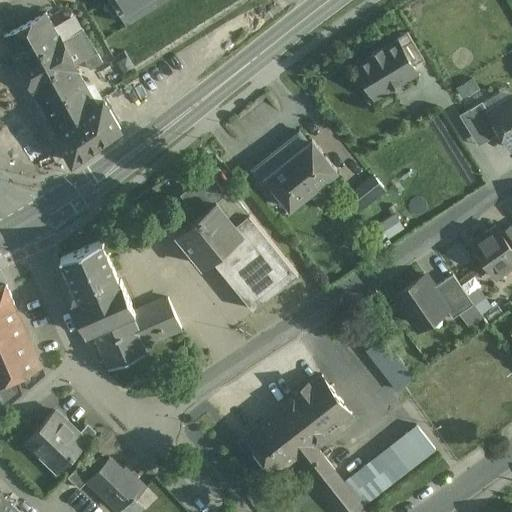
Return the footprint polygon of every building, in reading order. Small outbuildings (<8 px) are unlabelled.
[(110,0),(124,21),(156,0),(110,0)] [(47,13),(3,37),(72,162),(120,129),(104,100),(97,105),(75,64),(96,53),(82,30),(62,41),(47,13)] [(424,60),(407,32),(397,38),(399,41),(413,66),(424,60)] [(399,41),(384,50),(382,47),(368,56),(370,59),(356,67),(374,97),(417,71),(413,66),(399,41)] [(511,100),(488,115),(509,149),(511,146),(511,100)] [(300,131),(252,169),(263,183),(267,179),(290,209),(337,171),(312,140),(309,143),(300,131)] [(208,172),(180,195),(198,217),(216,202),(217,202),(226,194),(208,172)] [(374,176),(344,199),(354,212),(357,210),(361,216),(389,194),(374,176)] [(198,217),(177,234),(203,267),(212,260),(243,235),(235,225),(217,202),(216,202),(198,217)] [(243,235),(212,260),(254,311),(298,274),(249,214),(235,225),(243,235)] [(511,249),(501,234),(495,227),(471,244),(496,278),(511,266),(511,249)] [(511,229),(510,227),(501,234),(511,249),(511,229)] [(356,265),(330,231),(321,238),(347,272),(356,265)] [(103,241),(61,259),(79,298),(73,301),(88,334),(95,333),(110,368),(147,351),(144,344),(181,329),(168,298),(135,313),(103,241)] [(468,297),(453,275),(433,288),(443,304),(442,304),(452,319),(473,305),(468,297)] [(424,276),(395,296),(414,324),(442,304),(443,304),(433,288),(424,276)] [(5,281),(0,283),(0,312),(15,306),(16,305),(5,281)] [(491,307),(478,289),(468,297),(481,314),(491,307)] [(15,306),(0,312),(0,386),(42,369),(15,306)] [(421,388),(383,339),(367,352),(405,400),(421,388)] [(321,376),(271,415),(301,453),(312,444),(351,414),(321,376)] [(54,412),(26,441),(58,472),(86,443),(54,412)] [(301,453),(271,415),(244,436),(245,437),(239,442),(251,458),(257,453),(273,474),(296,457),(301,453)] [(416,426),(405,435),(423,459),(435,450),(416,426)] [(405,435),(364,466),(374,478),(383,490),(423,459),(405,435)] [(327,463),(312,444),(301,453),(296,457),(338,511),(354,511),(362,507),(353,495),(327,463)] [(364,466),(349,477),(334,457),(327,463),(353,495),(374,478),(364,466)] [(130,498),(133,500),(146,487),(125,467),(122,470),(109,458),(97,471),(89,479),(119,509),(130,498)] [(89,479),(97,471),(85,460),(69,477),(80,488),(89,479)] [(374,478),(353,495),(362,507),(383,490),(374,478)] [(18,511),(6,501),(0,507),(0,511),(18,511)]
